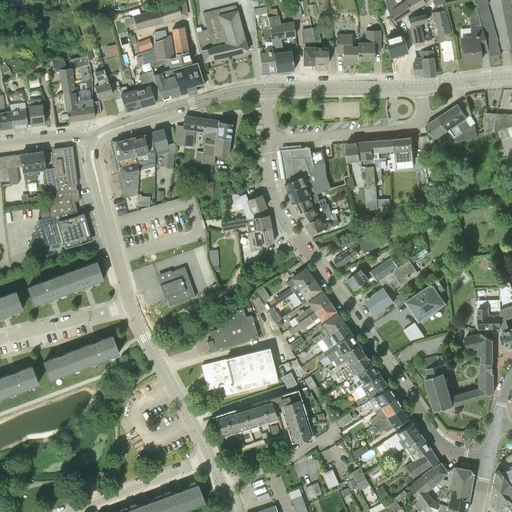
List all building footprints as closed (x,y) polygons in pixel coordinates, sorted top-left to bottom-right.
[(187,14),(187,13),(185,0),(159,9),(144,14),(140,15),(140,14),(134,17),(137,28),(147,26),(182,17),(187,14)] [(411,11),(405,1),(399,5),(398,3),(396,4),(393,0),(384,0),(385,3),(388,12),(394,21),(410,11),(411,11)] [(428,0),(405,0),(406,1),(405,1),(411,11),(428,0)] [(483,6),(477,8),(478,13),(489,10),(487,4),(483,6)] [(204,61),(248,50),(245,39),(236,5),(203,13),(207,29),(197,32),(201,50),(204,61)] [(478,13),(477,8),(477,7),(468,9),(471,30),(472,37),(461,38),(464,63),(481,61),(479,43),(486,43),(485,37),(483,31),(482,25),(480,19),(478,13)] [(258,16),(267,15),(266,8),(257,9),(258,16)] [(433,12),(439,35),(450,32),(444,9),(433,12)] [(491,16),(489,10),(478,13),(480,19),(491,16)] [(413,44),(423,41),(419,23),(427,21),(425,14),(415,16),(408,18),(410,26),(409,26),(413,44)] [(296,35),(293,21),(280,23),(279,15),(268,16),(272,46),(281,44),(280,39),(285,38),(285,37),(296,35)] [(492,22),(491,16),(480,19),(482,25),(492,22)] [(494,28),(492,22),(482,25),(483,31),(494,28)] [(177,54),(188,50),(185,37),(184,27),(172,29),(177,54)] [(315,64),(328,64),(328,47),(320,47),(321,46),(318,27),(312,28),(315,47),(315,64)] [(304,64),(315,64),(315,47),(312,28),(303,29),(305,47),(304,47),(304,64)] [(496,34),(494,28),(483,31),(485,37),(496,34)] [(358,60),(359,60),(374,60),(374,46),(380,46),(381,31),(366,31),(366,42),(358,42),(358,46),(359,46),(358,60)] [(359,46),(358,46),(352,46),(352,34),(337,34),(337,49),(343,49),(343,64),(359,64),(359,60),(358,60),(359,46)] [(387,55),(408,52),(405,40),(401,34),(386,39),(388,45),(386,46),(387,55)] [(485,37),(486,43),(497,41),(498,41),(496,34),(485,37)] [(157,60),(168,58),(174,56),(170,36),(167,37),(157,42),(156,42),(155,45),(155,47),(157,60)] [(497,41),(486,43),(488,49),(498,47),(497,41)] [(108,45),(110,55),(121,52),(119,43),(108,45)] [(145,63),(150,62),(157,60),(155,47),(143,52),(145,63)] [(273,47),(266,48),(266,47),(259,48),(262,74),(276,72),(274,53),(273,47)] [(498,47),(488,49),(490,56),(500,54),(498,47)] [(178,65),(191,61),(188,50),(177,54),(178,56),(168,59),(168,58),(157,60),(150,62),(151,66),(158,64),(158,65),(163,64),(164,67),(169,65),(169,67),(178,65)] [(424,77),(435,76),(433,57),(432,50),(424,51),(421,51),(420,51),(420,52),(420,58),(414,59),(415,60),(413,63),(412,63),(413,74),(424,74),(424,77)] [(276,72),(294,70),(292,51),(274,53),(276,72)] [(75,92),(74,83),(72,69),(72,68),(65,68),(64,60),(52,58),(53,68),(56,70),(59,69),(63,93),(75,92)] [(197,63),(173,70),(181,94),(188,92),(188,95),(197,92),(196,90),(204,87),(197,63)] [(7,64),(0,66),(0,67),(4,77),(11,74),(7,64)] [(92,84),(89,65),(72,69),(74,83),(75,92),(78,109),(67,111),(68,121),(95,117),(94,114),(93,102),(92,98),(92,84)] [(98,98),(113,93),(109,83),(104,69),(103,65),(100,66),(101,70),(95,72),(99,85),(95,87),(98,98)] [(162,100),(181,94),(173,70),(173,69),(172,69),(153,75),(162,100)] [(162,100),(153,75),(152,71),(139,75),(142,84),(135,86),(136,90),(141,106),(162,100)] [(126,86),(120,88),(118,80),(109,83),(113,93),(115,100),(122,98),(126,111),(141,106),(136,90),(128,92),(126,86)] [(3,95),(1,95),(0,90),(0,122),(1,129),(13,127),(11,111),(2,113),(1,109),(5,109),(3,95)] [(75,92),(63,93),(66,111),(67,111),(78,109),(75,92)] [(511,126),(511,93),(509,101),(511,101),(511,114),(496,113),(495,131),(511,126)] [(471,126),(466,118),(471,115),(467,99),(458,104),(439,117),(448,130),(456,143),(468,139),(478,137),(474,124),(473,125),(471,126)] [(99,101),(93,102),(94,114),(101,113),(99,101)] [(31,125),(45,123),(42,104),(29,106),(31,125)] [(28,125),(26,109),(11,111),(13,127),(28,125)] [(495,131),(496,113),(486,113),(484,135),(495,131)] [(206,119),(186,116),(185,116),(181,145),(193,147),(196,129),(206,131),(204,145),(215,147),(217,137),(219,122),(206,119)] [(435,139),(448,130),(439,117),(426,125),(435,139)] [(230,139),(232,127),(232,124),(219,122),(217,137),(230,139)] [(174,143),(168,144),(164,130),(151,133),(156,149),(157,154),(168,151),(166,167),(173,168),(175,148),(174,143)] [(144,135),(131,138),(136,159),(139,170),(148,168),(147,162),(155,160),(155,150),(151,134),(145,136),(144,135)] [(431,150),(438,148),(433,139),(430,140),(427,136),(419,137),(422,153),(431,150)] [(227,156),(230,139),(217,137),(215,147),(214,153),(227,156)] [(395,150),(395,153),(391,154),(391,160),(388,160),(389,169),(396,168),(396,162),(414,161),(413,158),(413,149),(412,137),(394,139),(395,150)] [(136,159),(131,138),(115,142),(113,146),(117,164),(136,159)] [(376,176),(376,180),(382,180),(382,176),(380,161),(385,161),(388,156),(387,151),(395,150),(394,139),(373,141),(374,159),(375,166),(376,176)] [(374,159),(373,141),(360,142),(361,160),(367,159),(368,166),(375,166),(374,159)] [(347,143),(348,161),(361,160),(360,142),(347,143)] [(203,154),(214,156),(214,153),(215,147),(204,145),(203,152),(203,154)] [(117,164),(113,146),(111,146),(123,198),(134,195),(137,194),(138,176),(139,170),(136,159),(117,164)] [(76,189),(71,150),(71,148),(50,150),(53,168),(45,169),(51,216),(73,211),(71,203),(79,200),(78,189),(76,189)] [(286,183),(305,176),(311,174),(302,148),(281,150),(286,183)] [(23,172),(45,169),(43,151),(20,154),(21,166),(22,166),(23,172)] [(202,162),(203,154),(203,152),(196,151),(195,161),(197,161),(197,163),(202,164),(202,162)] [(16,167),(21,166),(20,154),(0,156),(0,181),(9,180),(10,184),(18,183),(16,167)] [(214,164),(215,156),(214,156),(203,154),(202,162),(213,163),(214,164)] [(212,174),(213,163),(202,162),(202,164),(201,172),(212,174)] [(367,187),(376,186),(376,180),(376,176),(375,166),(368,166),(366,167),(367,187)] [(310,197),(324,191),(320,180),(307,185),(305,176),(286,183),(294,203),(310,197)] [(199,193),(212,195),(214,182),(200,181),(199,193)] [(377,210),(376,186),(367,187),(364,187),(366,211),(377,210)] [(261,195),(248,200),(246,194),(239,196),(238,194),(231,194),(235,205),(237,210),(243,208),(243,209),(247,219),(269,215),(261,195)] [(312,203),(310,198),(310,197),(294,203),(294,204),(299,214),(316,208),(327,204),(325,199),(312,203)] [(378,200),(378,208),(390,207),(390,199),(378,200)] [(332,214),(339,213),(338,209),(331,211),(329,204),(327,205),(327,204),(316,208),(299,214),(305,223),(322,218),(332,214)] [(75,216),(73,211),(51,216),(38,220),(36,227),(34,235),(28,245),(30,251),(63,241),(65,247),(90,240),(84,220),(86,219),(84,214),(75,216)] [(337,219),(334,220),(332,214),(322,218),(305,223),(312,233),(339,225),(337,219)] [(248,232),(271,228),(269,215),(247,219),(221,223),(223,231),(247,227),(248,232)] [(274,242),(271,229),(271,228),(248,232),(249,239),(251,246),(250,246),(251,252),(263,249),(262,244),(274,242)] [(365,253),(381,245),(375,231),(358,239),(365,253)] [(353,258),(353,257),(359,253),(354,246),(348,250),(334,259),(339,267),(353,258)] [(375,314),(393,302),(396,300),(395,298),(391,292),(419,274),(412,263),(418,260),(415,256),(393,272),(392,271),(378,281),(383,288),(366,300),(375,314)] [(392,271),(396,268),(399,267),(392,257),(365,275),(362,269),(348,279),(355,290),(369,280),(371,283),(376,280),(377,281),(378,281),(392,271)] [(491,261),(483,257),(479,267),(487,270),(491,261)] [(103,279),(99,268),(96,261),(28,287),(34,304),(49,299),(50,301),(55,299),(54,297),(83,286),(84,288),(89,286),(88,284),(103,279)] [(195,296),(185,267),(170,272),(174,280),(160,285),(161,287),(162,287),(163,291),(165,295),(164,295),(165,297),(167,296),(168,298),(167,299),(170,306),(195,296)] [(313,279),(306,268),(287,282),(288,284),(285,286),(287,289),(274,299),(277,304),(294,292),(299,288),(313,279)] [(299,288),(294,292),(301,302),(320,289),(313,279),(299,288)] [(438,279),(413,296),(405,302),(419,322),(447,304),(440,293),(445,289),(438,279)] [(509,349),(511,348),(511,329),(510,330),(506,320),(511,317),(511,289),(510,282),(500,284),(500,307),(501,328),(502,328),(509,349)] [(393,302),(397,307),(405,302),(413,296),(408,289),(395,298),(396,300),(393,302)] [(8,314),(22,309),(16,291),(0,296),(0,316),(2,316),(3,318),(8,316),(8,314)] [(315,311),(329,302),(322,292),(309,302),(311,306),(295,317),(298,322),(315,311)] [(501,328),(500,307),(492,307),(491,301),(479,301),(479,314),(479,320),(479,321),(477,322),(478,325),(479,327),(479,328),(487,328),(501,328)] [(322,320),(335,311),(329,302),(315,311),(298,322),(292,327),(288,329),(292,335),(319,316),(322,320)] [(276,311),(273,306),(268,310),(271,315),(276,311)] [(210,353),(258,337),(251,315),(246,317),(243,308),(233,311),(234,315),(225,318),(226,321),(217,324),(218,328),(209,331),(212,340),(207,341),(210,353)] [(330,332),(343,323),(337,314),(324,323),(322,325),(320,326),(320,328),(320,330),(320,331),(321,332),(311,339),(314,344),(322,339),(331,333),(330,332)] [(280,319),(275,323),(279,328),(284,324),(280,319)] [(424,336),(415,322),(405,329),(404,328),(390,338),(398,350),(412,340),(424,336)] [(329,348),(351,333),(343,323),(330,332),(331,333),(322,339),(329,348)] [(339,356),(358,343),(351,333),(329,348),(322,353),(325,357),(327,356),(331,361),(339,356)] [(492,360),(492,340),(483,334),(465,338),(468,350),(479,348),(479,354),(482,354),(482,360),(492,360)] [(57,354),(58,356),(44,361),(50,379),(119,353),(112,335),(98,341),(97,339),(91,341),(92,343),(64,354),(63,352),(57,354)] [(294,350),(300,346),(296,340),(290,344),(294,350)] [(330,376),(365,353),(358,343),(339,356),(343,353),(348,361),(346,362),(344,360),(332,368),(332,369),(328,372),(330,376)] [(278,381),(274,365),(269,347),(225,359),(202,365),(208,389),(224,385),(226,394),(278,381)] [(356,373),(372,364),(365,353),(330,376),(333,380),(338,377),(350,369),(350,368),(352,367),(356,373)] [(435,411),(453,406),(492,394),(492,372),(480,376),(480,389),(451,398),(443,371),(446,370),(442,355),(423,360),(430,377),(425,379),(435,411)] [(349,393),(379,374),(372,364),(356,373),(357,374),(350,378),(353,383),(346,388),(349,393)] [(0,397),(38,383),(32,366),(17,371),(16,369),(11,371),(11,373),(0,377),(0,397)] [(362,403),(388,387),(379,374),(349,393),(361,386),(365,392),(362,394),(364,396),(360,399),(356,401),(359,406),(363,404),(362,403)] [(380,406),(395,397),(388,387),(362,403),(363,404),(359,406),(362,411),(370,406),(373,411),(381,406),(380,406)] [(253,406),(234,412),(233,410),(215,415),(220,432),(239,426),(239,428),(258,423),(257,420),(276,414),(274,407),(282,405),(288,423),(286,424),(292,443),(310,437),(305,419),(307,417),(298,389),(252,404),(253,406)] [(301,390),(303,398),(309,397),(307,389),(301,390)] [(377,423),(402,407),(395,397),(380,406),(381,406),(373,411),(374,411),(377,415),(369,420),(373,425),(377,423)] [(409,418),(403,410),(402,407),(377,423),(373,425),(377,432),(385,427),(388,431),(409,418)] [(412,441),(421,435),(412,423),(390,437),(395,443),(392,445),(391,446),(390,447),(390,448),(390,449),(390,450),(391,451),(393,454),(406,446),(413,441),(412,441)] [(272,435),(279,433),(277,425),(270,427),(272,435)] [(347,434),(342,437),(345,443),(350,439),(347,434)] [(414,460),(431,449),(421,435),(412,441),(413,441),(406,446),(414,460)] [(235,439),(237,447),(243,445),(241,437),(235,439)] [(226,450),(232,448),(230,441),(224,443),(226,450)] [(365,444),(351,453),(355,459),(368,450),(365,444)] [(433,466),(439,462),(431,449),(414,460),(405,466),(413,478),(432,465),(433,466)] [(431,486),(437,482),(443,477),(442,476),(447,473),(439,462),(433,466),(421,476),(428,485),(429,484),(431,486)] [(511,464),(501,473),(511,487),(511,464)] [(361,467),(350,473),(347,475),(349,480),(353,478),(356,483),(366,478),(361,467)] [(443,479),(438,483),(450,489),(456,493),(455,497),(468,500),(473,473),(471,470),(454,467),(449,470),(448,476),(447,479),(443,479)] [(322,474),(328,488),(339,484),(332,469),(322,474)] [(511,487),(501,473),(498,470),(494,472),(492,484),(511,503),(510,504),(511,506),(511,487)] [(427,490),(431,486),(429,484),(428,485),(421,476),(408,487),(416,497),(427,489),(427,490)] [(359,490),(370,485),(366,478),(356,483),(359,490)] [(353,479),(346,482),(349,491),(356,488),(353,479)] [(312,484),(314,490),(316,496),(322,494),(317,482),(312,484)] [(175,511),(204,501),(197,484),(183,489),(182,487),(176,489),(177,491),(149,502),(148,499),(143,501),(144,504),(121,511),(113,511),(114,511),(113,511),(175,511)] [(316,496),(314,490),(312,484),(306,487),(310,498),(316,496)] [(511,511),(511,506),(510,504),(511,503),(492,484),(488,502),(498,511),(503,511),(504,511),(511,511)] [(381,485),(375,490),(382,502),(389,497),(381,485)] [(400,493),(404,498),(407,495),(407,494),(409,492),(406,488),(403,490),(400,493)] [(430,493),(427,490),(427,489),(416,497),(418,500),(413,504),(418,510),(423,506),(432,500),(428,495),(430,493)] [(447,506),(438,504),(435,511),(450,511),(452,507),(465,511),(468,500),(455,497),(456,493),(450,489),(445,498),(449,500),(447,506)] [(394,510),(396,511),(401,508),(397,503),(404,498),(400,493),(388,503),(394,510)] [(291,499),(296,511),(306,511),(301,496),(291,499)] [(423,506),(418,510),(416,511),(435,511),(438,504),(439,503),(432,500),(423,506)] [(394,510),(388,503),(384,507),(387,511),(395,511),(396,511),(394,510)]
